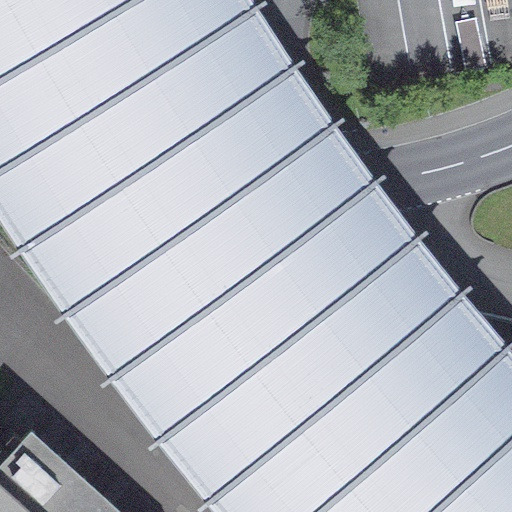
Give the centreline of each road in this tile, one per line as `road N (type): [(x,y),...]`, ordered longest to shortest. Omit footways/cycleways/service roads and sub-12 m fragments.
road 1 (motorway): [(511,482),(388,339),(188,73),(147,0)]
road 2 (motorway): [(0,55),(30,107),(344,511)]
road 3 (unclassified): [(0,100),(76,136),(170,163),(253,175),(363,180),(427,172),(511,146)]
